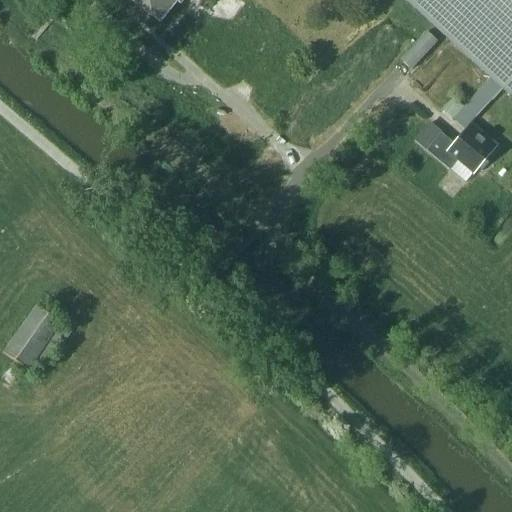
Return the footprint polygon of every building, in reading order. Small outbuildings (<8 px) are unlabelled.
[(129,0),(159,24),(176,3),(179,5),(183,0),(129,0)] [(221,0),(240,12),(247,1),(245,0),(221,0)] [(511,0),(405,0),(492,79),(450,124),(461,135),(469,125),(502,89),(511,98),(511,0)] [(426,32),(415,44),(400,60),(401,61),(411,70),(411,71),(437,42),(427,33),(426,32)] [(414,142),(426,152),(449,171),(457,161),(474,175),(479,170),(482,172),(489,164),(486,161),(497,148),(469,125),(461,135),(453,144),(429,124),(414,142)] [(72,334),(61,326),(36,308),(3,355),(39,381),(72,334)]
